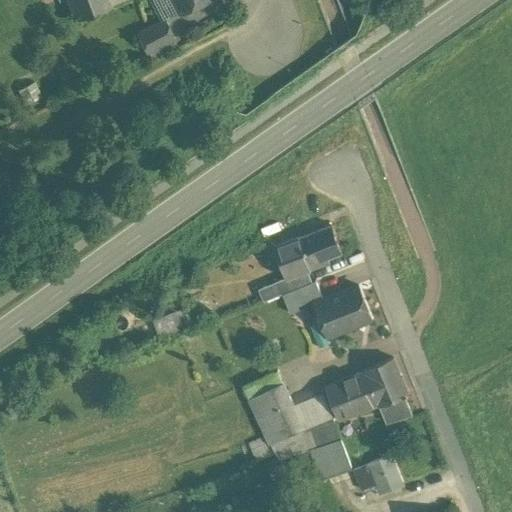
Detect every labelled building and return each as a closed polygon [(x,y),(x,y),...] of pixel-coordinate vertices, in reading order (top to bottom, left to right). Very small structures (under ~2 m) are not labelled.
[(66,0),(74,20),(111,6),(108,0),(66,0)] [(170,0),(178,14),(205,0),(170,0)] [(164,20),(138,33),(147,52),(173,39),(164,20)] [(332,224),(300,237),(307,253),(282,263),(287,277),(287,278),(307,271),(330,262),(329,258),(343,252),(332,224)] [(307,271),(287,278),(287,277),(278,281),(283,293),(311,282),(307,271)] [(311,282),(283,293),(291,313),(306,307),(309,315),(319,311),(315,301),(324,298),(316,280),(311,282)] [(324,298),(315,301),(319,311),(329,335),(372,318),(358,284),(324,298)] [(150,317),(156,334),(182,327),(177,309),(150,317)] [(394,356),(365,369),(326,385),(340,419),(380,404),(381,405),(407,393),(409,392),(394,356)] [(278,369),(244,385),(251,398),(262,393),(261,392),(284,382),(278,369)] [(284,382),(261,392),(262,393),(251,398),(268,435),(271,441),(304,426),(284,382)] [(407,393),(381,405),(388,422),(413,414),(406,397),(409,396),(407,393)] [(268,435),(250,442),(253,449),(271,441),(268,435)] [(341,437),(311,447),(317,464),(321,477),(352,466),(341,437)] [(271,441),(253,449),(258,460),(277,452),(271,441)] [(311,447),(298,451),(305,468),(317,464),(311,447)] [(392,454),(355,469),(363,489),(377,483),(380,490),(389,487),(391,493),(400,489),(398,483),(403,481),(392,454)]
